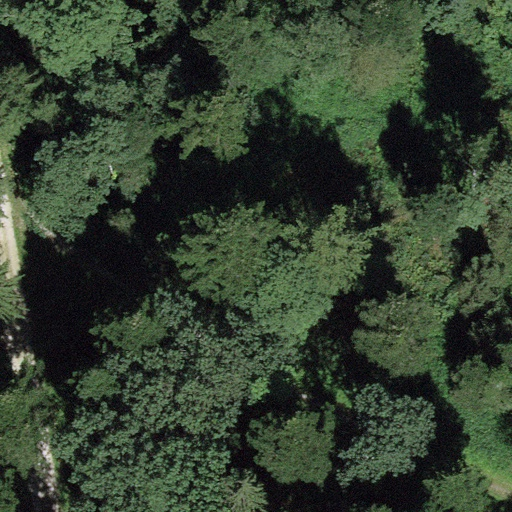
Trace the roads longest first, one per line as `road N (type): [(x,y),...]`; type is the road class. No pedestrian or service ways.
road 1 (track): [(511,490),(344,413),(0,232)]
road 2 (track): [(41,511),(0,271)]
